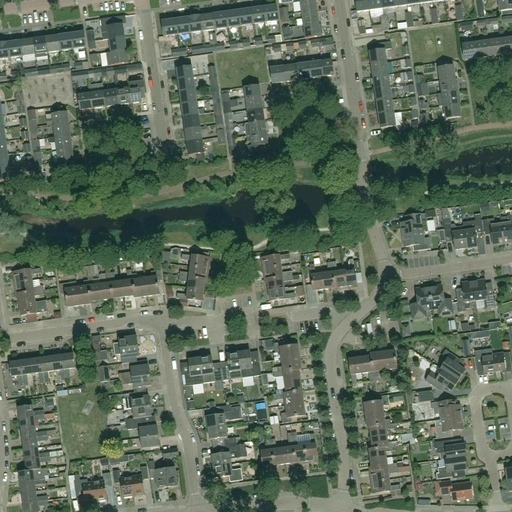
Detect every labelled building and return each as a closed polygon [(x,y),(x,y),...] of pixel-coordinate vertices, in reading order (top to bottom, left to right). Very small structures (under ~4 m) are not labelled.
[(317,12),(315,0),(305,0),(300,1),(302,14),(317,12)] [(370,11),(368,0),(355,0),(357,13),(370,11)] [(368,0),(370,11),(383,9),(381,0),(368,0)] [(381,0),(383,9),(395,7),(394,0),(381,0)] [(511,0),(498,0),(499,11),(511,10),(511,0)] [(265,24),(278,22),(276,6),(263,8),(265,24)] [(253,26),(265,24),(263,8),(251,10),(253,26)] [(253,26),(251,10),(238,12),(240,27),(253,26)] [(228,29),(240,27),(238,12),(225,13),(228,29)] [(302,14),(303,27),(319,24),(317,12),(302,14)] [(228,29),(225,13),(213,15),(215,31),(228,29)] [(202,32),(215,31),(213,15),(200,17),(202,32)] [(190,34),(202,32),(200,17),(188,18),(190,34)] [(107,33),(108,40),(124,38),(122,25),(117,26),(115,18),(100,20),(102,34),(107,33)] [(190,34),(188,18),(175,20),(177,36),(190,34)] [(164,37),(177,36),(175,20),(162,22),(164,37)] [(472,22),(460,24),(461,31),(473,29),(472,22)] [(319,24),(303,27),(305,40),(321,37),(321,35),(323,35),(322,29),(320,29),(319,24)] [(70,34),(73,50),(85,48),(83,32),(70,34)] [(70,34),(58,36),(60,51),(73,50),(70,34)] [(58,36),(45,38),(47,53),(60,51),(58,36)] [(511,37),(501,40),(503,55),(511,53),(511,37)] [(47,53),(45,38),(32,40),(35,55),(35,59),(48,57),(47,53)] [(108,40),(110,53),(126,51),(124,38),(108,40)] [(32,40),(20,41),(22,57),(35,55),(32,40)] [(488,41),(490,56),(503,55),(501,40),(488,41)] [(20,41),(7,43),(9,59),(22,57),(20,41)] [(475,43),(477,58),(490,56),(488,41),(475,43)] [(386,58),(385,50),(391,49),(390,42),(373,45),(374,52),(369,52),(371,65),(387,63),(392,62),(391,57),(386,58)] [(0,60),(9,59),(7,43),(0,44),(0,60)] [(477,58),(475,43),(462,45),(464,60),(477,58)] [(126,51),(110,53),(105,54),(107,67),(128,64),(126,51)] [(321,62),(323,78),(334,76),(331,61),(321,62)] [(308,64),(310,80),(323,78),(321,62),(308,64)] [(387,63),(371,65),(373,78),(388,76),(387,63)] [(296,66),(298,81),(310,80),(308,64),(296,66)] [(283,67),(285,83),(298,81),(296,66),(283,67)] [(438,68),(440,81),(455,78),(453,66),(438,68)] [(177,79),(193,77),(192,67),(176,69),(177,79)] [(283,67),(270,69),(272,85),(285,83),(283,67)] [(402,82),(413,81),(412,73),(401,74),(402,82)] [(390,88),(388,76),(373,78),(374,91),(390,88)] [(179,92),(195,90),(193,77),(177,79),(179,92)] [(440,81),(442,94),(457,91),(458,90),(459,90),(458,85),(457,84),(456,84),(455,78),(440,81)] [(128,83),(128,88),(131,104),(141,103),(140,98),(144,97),(142,81),(128,83)] [(259,86),(244,88),(245,98),(261,96),(259,86)] [(105,107),(103,92),(102,87),(98,88),(98,93),(91,94),(93,109),(105,108),(105,107)] [(118,106),(131,104),(128,88),(116,90),(118,106)] [(390,88),(374,91),(376,103),(392,101),(390,88)] [(105,107),(105,108),(118,106),(116,90),(103,92),(105,107)] [(181,105),(197,103),(195,90),(179,92),(181,105)] [(444,106),(459,104),(459,103),(460,103),(461,102),(460,97),(459,97),(458,97),(457,91),(442,94),(437,94),(438,100),(442,99),(444,106)] [(93,109),(91,94),(78,95),(80,111),(93,109)] [(261,96),(245,98),(247,111),(262,109),(263,109),(261,96)] [(394,114),(392,101),(376,103),(378,116),(394,114)] [(198,115),(198,111),(197,103),(181,105),(183,118),(198,115)] [(461,117),(459,104),(444,106),(445,119),(461,117)] [(262,109),(247,111),(249,124),(264,122),(263,109),(262,109)] [(53,125),(68,123),(67,113),(46,116),(47,125),(53,125)] [(394,114),(378,116),(380,129),(395,127),(394,114)] [(198,115),(183,118),(184,130),(200,128),(198,115)] [(246,137),(250,137),(266,135),(264,122),(249,124),(244,124),(246,137)] [(54,138),(70,136),(68,123),(53,125),(54,138)] [(200,128),(184,130),(186,143),(202,141),(200,128)] [(266,135),(250,137),(246,137),(247,142),(244,145),(245,154),(260,152),(260,151),(259,146),(267,145),(266,135)] [(55,143),(56,150),(72,148),(70,136),(54,138),(47,139),(48,144),(55,143)] [(202,141),(186,143),(188,156),(204,154),(202,141)] [(58,163),(74,161),(72,148),(56,150),(58,163)] [(0,168),(9,167),(8,155),(0,155),(0,168)] [(74,161),(58,163),(52,164),(54,174),(75,171),(74,161)] [(0,181),(11,180),(9,167),(0,168),(0,181)] [(501,219),(501,224),(504,244),(511,242),(511,211),(511,212),(511,217),(509,217),(508,218),(501,219)] [(401,223),(403,235),(423,233),(428,232),(426,214),(405,217),(405,223),(401,223)] [(463,224),(464,232),(466,249),(478,247),(476,234),(483,233),(482,227),(481,215),(475,216),(476,222),(463,224)] [(437,230),(435,219),(427,220),(429,231),(437,230)] [(455,251),(466,249),(464,232),(461,232),(460,229),(455,225),(452,225),(451,219),(443,220),(446,239),(453,238),(454,241),(455,251)] [(493,245),(504,244),(501,224),(495,225),(494,219),(484,221),(486,236),(492,235),(493,245)] [(424,239),(423,233),(403,235),(405,247),(417,246),(418,252),(431,250),(429,238),(424,239)] [(208,269),(210,258),(208,258),(208,254),(199,253),(199,257),(192,256),(182,255),(181,259),(191,260),(190,266),(208,269)] [(262,258),(264,269),(282,267),(281,260),(291,259),(290,255),(281,256),(262,258)] [(345,271),(347,289),(358,288),(356,269),(355,270),(354,260),(350,260),(351,270),(345,271)] [(336,290),(332,262),(328,263),(329,273),(323,274),(325,290),(335,288),(335,290),(336,290)] [(347,289),(345,271),(338,272),(337,262),(332,262),(336,290),(347,289)] [(325,290),(323,274),(316,274),(315,265),(311,265),(312,275),(311,275),(313,291),(325,290)] [(179,276),(207,279),(208,269),(190,266),(189,273),(180,272),(179,276)] [(267,279),(293,276),(292,272),(283,273),(282,267),(264,269),(265,280),(267,280),(267,279)] [(14,283),(32,281),(31,275),(41,273),(41,269),(31,270),(13,272),(14,283)] [(129,280),(123,281),(124,297),(135,295),(134,289),(132,275),(133,275),(132,270),(128,270),(129,280)] [(145,278),(147,287),(159,285),(158,280),(162,280),(161,271),(152,272),(153,277),(145,278)] [(115,272),(111,273),(114,298),(124,297),(123,281),(116,282),(115,272)] [(108,283),(101,284),(103,300),(114,298),(111,273),(106,273),(108,283)] [(134,289),(147,287),(145,278),(138,279),(137,274),(133,275),(132,275),(134,289)] [(89,280),(91,295),(92,302),(92,301),(103,300),(101,284),(94,285),(93,275),(89,276),(89,280)] [(187,288),(203,290),(205,280),(207,280),(207,279),(179,276),(178,281),(188,282),(187,288)] [(267,279),(267,280),(269,290),(285,288),(284,282),(293,281),(293,276),(267,279)] [(78,287),(79,296),(91,295),(89,280),(85,281),(85,286),(78,287)] [(487,295),(485,280),(472,282),(475,301),(483,300),(484,309),(495,308),(493,294),(487,295)] [(33,287),(32,281),(14,283),(16,294),(44,290),(43,285),(33,287)] [(475,301),(472,282),(461,283),(464,298),(457,299),(458,313),(466,312),(465,309),(470,309),(469,302),(475,301)] [(67,298),(79,296),(78,287),(71,288),(70,283),(60,284),(62,294),(66,293),(67,298)] [(147,287),(148,296),(160,294),(159,285),(147,287)] [(441,286),(429,288),(432,309),(438,309),(439,316),(452,314),(450,299),(443,300),(441,286)] [(135,298),(148,296),(147,287),(134,289),(135,295),(135,298)] [(203,290),(187,288),(186,295),(177,293),(176,298),(186,299),(202,301),(203,290)] [(285,288),(269,290),(270,301),(286,299),(296,297),(295,293),(286,294),(285,288)] [(432,309),(429,288),(416,289),(418,304),(411,305),(413,320),(426,318),(425,310),(432,309)] [(44,295),(44,290),(16,294),(16,295),(18,294),(20,305),(35,302),(35,296),(44,295)] [(79,296),(80,306),(92,304),(92,301),(92,302),(91,295),(79,296)] [(68,307),(80,306),(79,296),(67,298),(68,307)] [(45,301),(35,302),(20,305),(21,316),(26,315),(37,314),(37,313),(47,312),(45,301)] [(37,314),(26,315),(27,323),(38,321),(37,314)] [(94,353),(100,352),(99,343),(101,342),(100,336),(92,337),(94,353)] [(119,340),(120,344),(114,345),(114,351),(138,347),(137,337),(119,340)] [(282,360),(291,359),(289,347),(285,347),(284,343),(274,344),(275,354),(281,354),(282,360)] [(291,359),(300,358),(299,346),(289,347),(291,359)] [(138,347),(114,351),(115,356),(121,356),(122,360),(140,357),(138,347)] [(447,359),(440,369),(440,370),(442,371),(458,381),(465,371),(457,365),(460,360),(445,350),(442,356),(447,359)] [(474,352),(475,357),(477,371),(483,370),(483,374),(494,372),(492,355),(491,350),(474,352)] [(260,364),(259,364),(252,365),(250,351),(238,353),(241,370),(242,379),(262,376),(260,364)] [(383,361),(396,360),(395,351),(382,352),(383,361)] [(94,353),(96,368),(102,367),(100,352),(94,353)] [(370,356),(371,363),(383,361),(382,352),(370,354),(370,356)] [(229,368),(221,369),(222,381),(229,380),(228,377),(235,376),(235,371),(241,370),(238,353),(227,355),(229,368)] [(492,355),(494,372),(505,371),(505,367),(511,366),(509,353),(492,355)] [(73,354),(62,356),(66,380),(70,380),(68,369),(75,368),(73,354)] [(52,357),(54,371),(60,370),(62,381),(66,380),(62,356),(52,357)] [(374,382),(374,378),(371,363),(370,356),(360,358),(362,374),(368,373),(369,383),(374,382)] [(52,357),(41,358),(45,383),(49,383),(48,372),(54,371),(52,357)] [(212,357),(200,358),(203,384),(222,381),(221,369),(213,370),(212,357)] [(41,358),(31,360),(33,374),(39,373),(40,384),(45,383),(41,358)] [(203,384),(200,358),(189,360),(190,373),(185,374),(186,386),(203,384)] [(291,359),(292,371),(299,370),(302,370),(300,358),(291,359)] [(362,374),(360,358),(348,359),(352,385),(357,384),(355,375),(362,374)] [(277,368),(278,373),(283,372),(292,371),(291,359),(282,360),(283,368),(277,368)] [(31,360),(20,361),(24,386),(28,386),(26,375),(33,374),(31,360)] [(396,360),(383,361),(385,371),(392,370),(393,375),(402,374),(401,364),(396,365),(396,360)] [(19,387),(23,386),(24,386),(20,361),(9,363),(11,377),(18,376),(19,387)] [(383,361),(371,363),(374,378),(379,377),(378,372),(385,371),(383,361)] [(440,370),(440,369),(434,365),(433,365),(432,366),(430,368),(430,369),(431,371),(432,371),(425,381),(440,391),(443,386),(451,392),(458,381),(442,371),(440,370)] [(119,374),(120,380),(150,376),(149,366),(131,369),(132,373),(119,374)] [(99,368),(98,368),(100,383),(101,383),(110,382),(108,367),(99,368)] [(285,383),(301,381),(299,370),(292,371),(283,372),(278,373),(273,374),(274,378),(284,377),(285,383)] [(151,386),(150,376),(120,380),(120,386),(133,384),(134,393),(145,392),(144,387),(151,386)] [(276,391),(276,396),(286,394),(293,393),(302,392),(301,381),(285,383),(286,390),(276,391)] [(434,401),(432,391),(418,393),(419,403),(434,401)] [(131,400),(132,409),(150,407),(148,397),(146,397),(146,392),(145,392),(134,393),(124,395),(124,401),(131,400)] [(293,393),(295,405),(304,404),(302,392),(293,393)] [(285,400),(286,407),(295,405),(293,393),(286,394),(276,396),(277,401),(285,400)] [(373,402),(374,415),(384,413),(383,406),(388,406),(387,396),(377,397),(377,402),(373,402)] [(440,414),(441,420),(461,417),(460,405),(449,407),(448,401),(431,403),(432,409),(434,409),(435,415),(440,414)] [(364,404),(365,416),(374,415),(373,402),(364,404)] [(304,404),(295,405),(296,417),(305,416),(304,404)] [(20,419),(45,415),(44,410),(33,411),(32,405),(18,407),(20,419)] [(295,405),(286,407),(286,414),(281,414),(282,424),(292,422),(292,418),(296,417),(295,405)] [(207,418),(208,429),(226,426),(225,421),(228,420),(229,421),(242,419),(241,407),(232,409),(231,406),(219,408),(220,416),(207,418)] [(150,407),(132,409),(133,419),(125,421),(126,426),(145,423),(144,418),(151,417),(150,407)] [(374,415),(376,427),(391,425),(390,420),(385,420),(384,413),(374,415)] [(45,415),(20,419),(21,429),(36,427),(35,420),(45,419),(45,415)] [(59,422),(58,415),(48,416),(48,423),(59,422)] [(376,427),(374,415),(365,416),(367,428),(369,428),(376,427)] [(463,429),(461,417),(441,420),(434,421),(434,422),(435,422),(435,427),(436,427),(437,433),(435,433),(436,439),(453,437),(452,431),(463,429)] [(139,429),(140,439),(158,437),(157,426),(145,428),(145,423),(126,426),(127,431),(139,429)] [(391,425),(376,427),(369,428),(371,439),(387,436),(386,430),(396,429),(395,424),(391,425)] [(227,438),(226,426),(208,429),(210,440),(227,438)] [(36,427),(21,429),(23,440),(47,436),(47,432),(36,433),(36,427)] [(305,446),(307,464),(318,462),(316,444),(314,435),(309,435),(310,445),(305,446)] [(47,436),(23,440),(24,450),(39,448),(38,441),(48,440),(47,436)] [(372,449),(388,447),(394,446),(394,447),(398,446),(397,441),(388,443),(387,436),(371,439),(372,449)] [(158,437),(140,439),(142,449),(149,448),(160,447),(158,437)] [(296,463),(296,466),(307,464),(305,446),(298,446),(297,437),(293,438),(296,463)] [(285,465),(296,463),(293,438),(288,438),(289,448),(283,449),(285,465)] [(271,441),(274,466),(285,465),(283,449),(277,450),(275,440),(271,441)] [(263,468),(274,466),(271,441),(266,441),(267,451),(261,452),(263,468)] [(447,460),(465,457),(465,458),(467,457),(465,445),(450,447),(449,441),(434,443),(435,449),(437,449),(438,454),(440,454),(441,461),(445,460),(447,460)] [(212,456),(214,467),(231,465),(230,459),(245,457),(244,446),(225,448),(226,454),(212,456)] [(369,450),(370,461),(386,459),(385,452),(395,451),(394,447),(394,446),(388,447),(372,449),(369,450)] [(39,448),(24,450),(25,461),(50,457),(50,453),(39,454),(39,448)] [(177,449),(162,451),(163,459),(179,457),(177,449)] [(50,457),(25,461),(27,471),(33,470),(41,469),(40,462),(51,461),(50,457)] [(466,470),(465,458),(465,457),(447,460),(445,460),(446,467),(438,468),(438,473),(436,474),(437,480),(453,478),(452,472),(466,470)] [(372,472),(397,468),(397,464),(387,465),(386,459),(370,461),(372,472)] [(168,488),(165,470),(155,471),(154,461),(148,462),(151,479),(156,478),(157,489),(168,488)] [(230,483),(239,481),(243,481),(241,469),(232,471),(231,465),(214,467),(215,478),(229,477),(230,483)] [(142,476),(131,477),(134,496),(145,495),(143,480),(149,479),(147,467),(141,468),(142,476)] [(175,468),(165,470),(168,488),(178,486),(175,468)] [(397,468),(372,472),(369,472),(371,483),(389,480),(388,474),(398,473),(397,468)] [(34,476),(33,470),(27,471),(19,472),(20,483),(45,479),(45,475),(34,476)] [(134,496),(131,477),(121,479),(120,471),(114,472),(115,484),(122,483),(123,498),(134,496)] [(74,481),(80,480),(79,475),(71,476),(71,481),(72,489),(75,489),(74,481)] [(45,479),(20,483),(22,493),(36,491),(35,485),(46,483),(45,479)] [(389,480),(371,483),(372,494),(391,492),(391,491),(400,490),(400,485),(390,487),(389,480)] [(104,481),(94,482),(96,501),(107,500),(104,481)] [(96,501),(94,482),(82,484),(85,503),(96,501)] [(440,483),(442,495),(451,494),(453,501),(472,499),(470,483),(451,486),(450,482),(440,483)] [(36,491),(22,493),(23,504),(48,500),(48,496),(37,497),(36,491)] [(48,500),(23,504),(24,511),(39,511),(38,506),(49,505),(48,500)]
